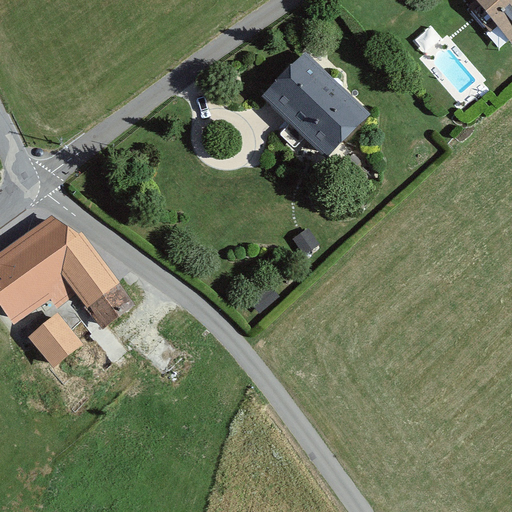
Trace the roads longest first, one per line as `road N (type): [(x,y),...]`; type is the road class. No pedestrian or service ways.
road 1 (residential): [(360,511),(279,395),(200,305),(35,189)]
road 2 (unclassified): [(290,0),(35,189)]
